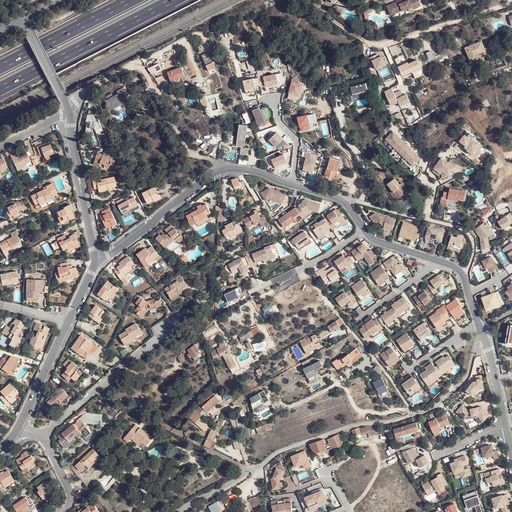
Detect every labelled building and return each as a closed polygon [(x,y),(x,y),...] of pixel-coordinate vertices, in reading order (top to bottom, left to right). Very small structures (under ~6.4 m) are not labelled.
[(404,0),(387,6),(391,16),(412,9),(413,10),(417,9),(414,0),(412,0),(408,2),(407,0),(404,0)] [(482,39),(463,48),(470,63),(481,58),(478,54),(487,50),(482,39)] [(206,51),(199,54),(206,71),(215,67),(206,51)] [(379,57),(377,54),(370,57),(372,61),(373,60),(377,69),(386,65),(382,56),(379,57)] [(154,59),(148,62),(153,71),(159,68),(154,59)] [(411,72),(412,73),(420,69),(416,59),(410,63),(409,61),(398,66),(402,76),(411,72)] [(182,67),(168,72),(172,82),(172,81),(177,80),(185,76),(182,67)] [(258,78),(260,85),(265,84),(265,86),(278,83),(276,74),(258,78)] [(162,76),(155,78),(158,84),(164,82),(162,76)] [(255,87),(260,86),(260,85),(258,78),(258,77),(243,81),(246,94),(256,91),(255,87)] [(299,78),(293,77),(289,97),(297,99),(298,95),(300,95),(301,91),(303,91),(305,85),(298,83),(299,78)] [(368,83),(353,87),(355,94),(370,90),(368,83)] [(392,87),(385,90),(391,105),(399,101),(395,93),(392,87)] [(125,89),(106,101),(108,104),(106,105),(109,111),(127,99),(125,95),(128,93),(125,89)] [(401,90),(395,93),(399,101),(401,106),(410,101),(407,93),(403,95),(401,90)] [(260,109),(258,105),(251,108),(259,126),(266,123),(264,119),(266,118),(262,109),(260,109)] [(104,134),(95,112),(87,111),(86,132),(90,132),(95,130),(98,137),(104,134)] [(297,116),(301,130),(309,128),(308,124),(309,124),(309,122),(315,121),(313,113),(297,116)] [(247,125),(239,124),(237,146),(242,146),(241,153),(248,154),(249,147),(245,147),(247,125)] [(270,134),(267,137),(276,146),(284,138),(277,131),(272,136),(270,134)] [(414,166),(420,159),(393,132),(386,139),(414,166)] [(40,146),(40,144),(35,146),(36,149),(38,153),(39,154),(40,154),(42,153),(43,156),(47,155),(52,153),(49,143),(44,145),(40,146)] [(16,159),(15,156),(13,152),(8,154),(16,170),(25,166),(24,164),(30,161),(24,151),(19,154),(21,157),(16,159)] [(96,151),(92,162),(99,164),(99,163),(102,164),(102,165),(107,167),(109,163),(112,164),(114,159),(111,157),(112,154),(107,153),(106,155),(96,151)] [(317,154),(306,151),(305,156),(306,156),(304,165),(314,168),(316,159),(315,159),(317,154)] [(276,160),(271,162),(274,168),(279,166),(280,168),(288,165),(284,155),(280,157),(279,155),(275,157),(276,160)] [(329,156),(324,174),(333,177),(335,170),(336,170),(339,159),(329,156)] [(34,166),(39,163),(37,158),(31,157),(31,160),(34,166)] [(448,163),(441,158),(433,168),(432,171),(437,176),(439,173),(448,163)] [(448,163),(439,173),(442,177),(445,174),(447,176),(454,168),(448,163)] [(94,177),(90,178),(92,188),(96,187),(97,192),(107,189),(107,187),(115,185),(113,175),(99,178),(100,180),(96,181),(94,177)] [(396,177),(388,183),(393,190),(392,191),(390,192),(396,200),(408,190),(403,183),(401,184),(396,177)] [(47,188),(31,196),(39,210),(55,201),(52,196),(57,193),(52,183),(46,187),(47,188)] [(148,202),(155,198),(154,197),(161,193),(156,184),(143,192),(148,202)] [(445,199),(453,201),(454,197),(457,198),(462,199),(464,190),(448,186),(447,190),(443,189),(441,197),(440,198),(445,199)] [(276,196),(273,200),(280,204),(286,196),(274,188),(272,189),(270,187),(262,192),(267,200),(270,198),(275,195),(276,196)] [(117,201),(124,212),(129,209),(128,208),(132,205),(133,207),(140,203),(135,195),(127,200),(125,197),(117,201)] [(17,213),(19,211),(18,209),(22,208),(23,211),(27,209),(22,199),(18,201),(17,199),(13,201),(14,202),(13,203),(11,200),(4,203),(6,206),(8,211),(10,210),(11,212),(16,210),(17,213)] [(297,210),(301,216),(311,210),(314,211),(315,212),(321,213),(324,205),(309,201),(299,207),(300,208),(297,210)] [(58,209),(56,210),(59,215),(60,214),(62,218),(65,216),(67,219),(73,216),(69,209),(71,208),(69,203),(62,206),(61,205),(57,206),(58,209)] [(192,213),(186,215),(191,224),(207,216),(206,215),(211,213),(206,203),(201,205),(201,204),(197,206),(198,208),(192,211),(192,213)] [(337,205),(326,212),(329,216),(325,219),(330,226),(331,228),(336,225),(333,220),(337,218),(340,222),(345,218),(337,205)] [(185,212),(186,215),(192,213),(192,211),(198,208),(197,206),(185,212)] [(98,215),(104,226),(108,224),(110,226),(117,222),(111,210),(110,210),(107,207),(101,211),(102,213),(98,215)] [(297,210),(295,208),(281,218),(287,227),(297,220),(298,222),(303,219),(301,216),(297,210)] [(256,213),(249,217),(244,219),(249,227),(260,221),(259,218),(262,216),(258,209),(255,211),(256,213)] [(59,215),(56,210),(53,211),(59,223),(67,219),(65,216),(62,218),(60,214),(59,215)] [(311,210),(301,216),(303,219),(314,211),(311,210)] [(498,221),(503,228),(511,221),(511,213),(511,212),(498,221)] [(370,217),(375,224),(379,222),(385,224),(384,227),(384,229),(392,231),(395,220),(375,213),(370,217)] [(225,237),(223,238),(224,241),(227,239),(226,236),(229,235),(231,236),(236,233),(242,231),(240,225),(242,224),(241,222),(239,222),(236,218),(232,219),(233,222),(228,224),(229,227),(225,229),(223,233),(225,237)] [(333,220),(336,225),(338,226),(346,221),(345,218),(340,222),(337,218),(333,220)] [(330,226),(325,219),(318,224),(317,223),(313,225),(315,228),(312,230),(318,238),(325,233),(323,231),(330,226)] [(400,235),(405,237),(406,234),(411,236),(410,239),(416,241),(421,228),(405,222),(403,226),(406,227),(403,233),(401,232),(400,235)] [(485,223),(475,230),(481,237),(481,248),(489,248),(488,238),(493,233),(485,223)] [(164,237),(162,235),(161,234),(156,238),(169,252),(187,238),(183,233),(181,235),(171,224),(165,230),(166,231),(169,234),(164,237)] [(429,230),(427,236),(435,239),(434,241),(441,243),(444,235),(429,230)] [(7,243),(0,246),(4,254),(12,250),(11,248),(21,243),(18,236),(16,231),(9,235),(11,238),(6,241),(7,243)] [(305,231),(294,239),(300,249),(306,246),(304,243),(311,239),(305,231)] [(73,243),(77,242),(74,235),(70,236),(71,238),(68,239),(66,234),(59,236),(59,238),(55,239),(57,244),(61,243),(62,247),(65,246),(66,249),(74,246),(73,243)] [(453,234),(450,244),(456,246),(456,244),(462,246),(460,250),(460,252),(464,253),(468,243),(463,241),(466,236),(460,234),(459,236),(453,234)] [(146,251),(145,249),(137,254),(146,268),(150,265),(150,264),(161,256),(153,246),(148,249),(146,251)] [(358,260),(363,257),(364,259),(370,267),(376,263),(374,260),(376,258),(372,252),(369,254),(367,250),(365,252),(363,249),(365,248),(363,246),(353,253),(358,260)] [(269,249),(273,258),(277,256),(275,251),(272,247),(269,249)] [(266,262),(273,258),(269,249),(265,250),(266,252),(256,257),(255,256),(248,258),(252,266),(253,268),(259,265),(266,262)] [(123,264),(120,265),(117,268),(118,269),(116,272),(122,280),(126,277),(136,270),(133,266),(135,265),(129,256),(121,262),(123,264)] [(492,256),(479,263),(482,269),(487,267),(489,272),(497,268),(492,256)] [(252,266),(248,258),(244,260),(235,265),(234,262),(231,264),(234,271),(237,270),(238,273),(240,276),(243,274),(244,276),(249,274),(247,270),(247,269),(252,266)] [(351,268),(356,265),(351,258),(347,261),(345,258),(337,264),(343,271),(350,266),(351,268)] [(394,259),(386,264),(391,271),(392,270),(400,281),(405,277),(403,274),(406,271),(402,265),(399,267),(394,259)] [(55,272),(58,279),(65,277),(66,279),(71,278),(71,276),(78,274),(76,267),(73,269),(69,269),(68,264),(68,262),(60,264),(61,267),(58,267),(59,272),(55,272)] [(340,276),(334,267),(327,272),(324,269),(317,274),(320,278),(322,276),(327,283),(332,279),(333,281),(340,276)] [(382,267),(371,274),(380,288),(386,284),(384,281),(389,278),(382,267)] [(16,270),(0,272),(0,274),(1,281),(1,283),(18,281),(16,270)] [(499,274),(502,280),(509,276),(507,271),(499,274)] [(164,288),(170,297),(176,294),(175,292),(185,285),(184,283),(180,275),(175,279),(177,281),(164,288)] [(332,279),(327,283),(329,286),(341,278),(340,276),(333,281),(332,279)] [(429,287),(435,295),(440,292),(438,290),(445,285),(439,276),(431,282),(433,285),(429,287)] [(185,285),(189,291),(196,286),(191,279),(184,283),(185,285)] [(353,287),(360,296),(363,294),(365,296),(369,293),(371,292),(363,280),(353,287)] [(37,286),(41,286),(44,287),(44,281),(27,281),(26,298),(37,299),(37,294),(37,286)] [(107,281),(98,294),(110,302),(118,289),(107,281)] [(418,296),(417,295),(413,297),(419,307),(424,304),(424,305),(432,300),(423,287),(419,290),(421,292),(422,294),(418,296)] [(348,305),(352,302),(354,305),(358,302),(356,298),(350,291),(346,294),(345,292),(336,298),(342,306),(347,302),(348,305)] [(176,294),(170,297),(173,302),(179,299),(176,294)] [(495,295),(482,298),(486,312),(499,308),(495,295)] [(144,318),(150,310),(148,308),(152,306),(153,308),(163,305),(161,299),(156,301),(154,299),(150,300),(149,301),(141,296),(137,303),(140,305),(136,311),(139,312),(138,314),(144,318)] [(404,299),(393,306),(393,307),(400,317),(401,319),(408,315),(405,310),(409,307),(404,299)] [(445,305),(442,308),(447,316),(450,313),(454,319),(464,312),(461,309),(462,308),(456,300),(446,306),(445,305)] [(88,315),(95,321),(98,316),(100,317),(104,311),(96,305),(88,315)] [(393,321),(400,317),(393,307),(386,312),(388,314),(386,316),(384,314),(381,316),(387,325),(393,321)] [(447,316),(442,308),(438,311),(438,312),(430,317),(438,329),(446,324),(444,322),(449,319),(447,316)] [(344,324),(340,318),(328,326),(332,332),(344,324)] [(384,328),(377,318),(373,321),(372,319),(365,323),(367,325),(363,328),(359,330),(366,339),(371,336),(379,330),(380,331),(384,328)] [(22,337),(20,336),(17,335),(20,330),(24,325),(16,319),(12,326),(10,330),(6,328),(3,335),(7,337),(7,336),(9,336),(10,338),(14,340),(11,345),(16,347),(18,342),(20,342),(22,337)] [(30,341),(35,343),(36,341),(41,342),(43,336),(45,337),(49,327),(48,326),(44,324),(43,326),(41,325),(42,323),(36,321),(34,328),(37,330),(36,333),(33,332),(30,341)] [(121,335),(126,345),(131,343),(132,344),(147,336),(138,322),(127,328),(128,331),(121,335)] [(421,340),(432,332),(425,323),(414,330),(421,340)] [(252,330),(244,334),(247,339),(254,335),(252,330)] [(382,333),(380,331),(379,330),(371,336),(374,339),(382,333)] [(398,340),(405,350),(414,343),(407,332),(398,340)] [(434,335),(432,332),(421,340),(422,342),(434,335)] [(300,341),(300,342),(308,354),(323,345),(315,333),(307,338),(306,337),(300,341)] [(82,335),(72,348),(82,356),(86,351),(90,353),(96,345),(82,335)] [(36,341),(35,343),(42,345),(45,337),(43,336),(41,342),(36,341)] [(235,362),(225,341),(220,344),(220,345),(210,350),(214,358),(223,353),(228,365),(235,362)] [(414,343),(405,350),(406,352),(416,345),(414,343)] [(195,345),(188,350),(194,357),(200,353),(199,351),(200,350),(198,348),(198,349),(195,345)] [(341,358),(338,360),(342,366),(343,367),(346,364),(346,365),(352,361),(365,351),(361,345),(342,359),(341,358)] [(393,354),(390,349),(385,353),(384,352),(380,355),(388,366),(397,359),(393,354)] [(0,358),(0,366),(7,373),(12,367),(15,368),(19,364),(21,357),(5,353),(0,358)] [(439,365),(435,368),(442,376),(445,374),(444,371),(454,363),(449,356),(446,357),(443,360),(442,357),(436,361),(439,365)] [(62,376),(67,380),(70,377),(72,379),(78,371),(81,367),(69,359),(64,365),(68,368),(62,376)] [(333,362),(336,368),(337,369),(342,366),(338,360),(337,359),(333,362)] [(397,359),(388,366),(389,368),(398,361),(397,359)] [(435,368),(432,363),(426,368),(428,370),(429,371),(425,374),(424,372),(421,375),(430,388),(440,381),(438,379),(442,376),(435,368)] [(444,371),(445,374),(456,366),(454,363),(444,371)] [(318,380),(312,365),(304,368),(310,384),(318,380)] [(500,366),(502,376),(508,375),(506,365),(500,366)] [(78,371),(72,379),(76,381),(81,374),(78,371)] [(484,388),(481,376),(476,377),(477,382),(473,383),(466,391),(472,396),(477,389),(484,388)] [(402,384),(408,393),(413,390),(415,392),(420,389),(412,377),(402,384)] [(373,382),(379,394),(388,390),(382,378),(373,382)] [(12,384),(2,392),(4,395),(1,398),(7,406),(15,399),(14,397),(20,394),(12,384)] [(55,399),(49,404),(55,410),(63,403),(62,402),(69,396),(62,389),(53,397),(55,399)] [(380,399),(390,394),(388,390),(379,394),(378,394),(380,399)] [(249,401),(255,411),(271,401),(265,392),(249,401)] [(208,402),(202,406),(207,412),(220,401),(214,393),(206,400),(208,402)] [(39,403),(38,406),(39,407),(46,401),(42,397),(39,403)] [(63,403),(55,410),(57,413),(65,405),(63,403)] [(480,417),(482,408),(468,411),(463,406),(457,412),(465,420),(478,417),(480,417)] [(489,417),(482,408),(480,417),(483,421),(489,417)] [(197,410),(190,418),(195,423),(201,428),(204,424),(199,419),(203,415),(197,410)] [(445,424),(442,417),(437,419),(437,420),(429,423),(433,432),(438,430),(442,429),(441,426),(445,424)] [(64,432),(60,436),(63,439),(61,441),(67,448),(78,440),(78,439),(75,436),(82,431),(84,434),(88,439),(95,434),(83,419),(75,425),(74,424),(67,430),(69,432),(66,434),(64,432)] [(393,429),(396,437),(418,430),(416,422),(393,429)] [(266,424),(259,427),(261,432),(268,429),(266,424)] [(383,433),(382,432),(381,427),(368,427),(359,429),(361,435),(369,433),(380,433),(383,433)] [(137,432),(133,437),(141,444),(144,440),(147,443),(153,436),(146,430),(145,431),(141,428),(140,428),(137,432)] [(361,435),(359,429),(358,428),(352,430),(354,436),(361,435)] [(129,442),(137,432),(133,429),(125,439),(129,442)] [(212,429),(204,445),(210,448),(212,443),(218,433),(215,430),(212,429)] [(82,431),(75,436),(78,439),(84,434),(82,431)] [(328,439),(330,444),(333,449),(333,450),(344,445),(339,434),(328,439)] [(323,440),(310,445),(311,448),(316,453),(325,450),(326,450),(325,446),(323,440)] [(330,444),(325,446),(326,450),(325,450),(327,452),(333,449),(330,444)] [(492,446),(482,448),(484,458),(494,456),(495,459),(500,458),(498,451),(493,452),(492,446)] [(413,447),(403,453),(410,465),(417,461),(421,468),(430,463),(426,456),(421,458),(419,453),(417,454),(413,447)] [(74,467),(77,471),(100,452),(96,448),(80,460),(81,462),(74,467)] [(16,460),(21,468),(28,463),(34,459),(28,450),(23,453),(25,454),(16,460)] [(302,465),(304,469),(311,466),(305,451),(291,457),(295,468),(302,465)] [(100,452),(77,471),(79,472),(88,466),(89,468),(96,463),(104,456),(100,452)] [(134,452),(128,459),(134,463),(139,456),(138,455),(134,452)] [(98,465),(107,459),(104,456),(96,463),(98,465)] [(471,473),(469,468),(465,469),(463,466),(469,464),(465,456),(460,458),(461,460),(459,461),(458,459),(455,460),(456,462),(451,464),(455,474),(461,471),(463,470),(465,476),(471,473)] [(71,463),(74,467),(81,462),(80,460),(78,457),(71,463)] [(281,473),(284,471),(281,463),(275,465),(272,469),(272,471),(270,472),(273,479),(271,479),(273,490),(281,489),(279,481),(282,475),(281,473)] [(10,469),(0,475),(2,478),(0,479),(0,482),(3,487),(16,478),(10,469)] [(499,469),(485,474),(488,483),(492,482),(494,486),(501,484),(501,485),(505,484),(503,475),(501,476),(500,476),(499,474),(501,473),(499,469)] [(438,476),(439,477),(423,486),(427,492),(435,488),(437,491),(440,490),(442,495),(447,492),(444,488),(449,486),(442,474),(438,476)] [(45,497),(47,500),(54,495),(51,489),(50,489),(45,482),(38,486),(41,489),(38,491),(43,498),(45,497)] [(427,492),(428,496),(437,491),(435,488),(427,492)] [(322,490),(320,491),(323,497),(321,497),(322,498),(321,502),(309,508),(311,511),(316,510),(316,507),(323,504),(325,496),(322,490)] [(468,511),(482,511),(475,490),(463,494),(468,511)] [(305,498),(309,508),(321,502),(322,498),(321,497),(323,497),(320,491),(305,498)] [(509,511),(507,505),(508,504),(507,502),(508,501),(506,494),(502,496),(502,495),(489,499),(491,504),(493,503),(494,504),(495,509),(501,507),(502,511),(509,511)] [(22,510),(23,511),(25,511),(36,505),(30,497),(28,499),(25,496),(14,505),(18,511),(22,510)] [(278,501),(278,500),(271,500),(272,507),(272,511),(291,511),(291,506),(292,506),(291,499),(284,499),(284,501),(278,501)] [(210,511),(215,511),(222,509),(218,501),(208,505),(210,511)] [(84,510),(83,508),(77,511),(98,511),(101,510),(94,502),(88,506),(89,507),(84,510)]
